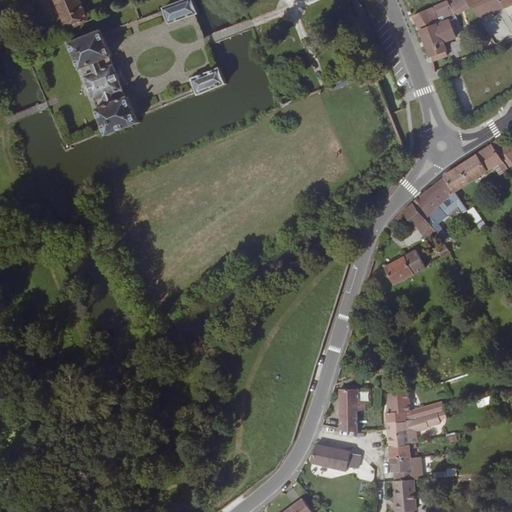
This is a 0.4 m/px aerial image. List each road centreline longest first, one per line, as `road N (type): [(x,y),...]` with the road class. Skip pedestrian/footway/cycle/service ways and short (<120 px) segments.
road 1 (tertiary): [(310,427),(375,224),(441,146)]
road 2 (tertiary): [(386,0),(441,146)]
road 3 (residential): [(310,427),(372,445),(383,503)]
